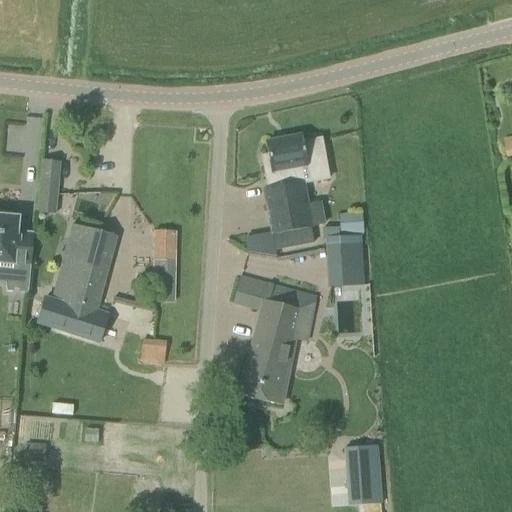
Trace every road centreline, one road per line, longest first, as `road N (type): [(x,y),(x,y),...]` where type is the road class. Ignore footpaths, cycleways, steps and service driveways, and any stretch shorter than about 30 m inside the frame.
road 1 (residential): [(202,511),(199,392),(229,102)]
road 2 (tertiary): [(229,102),(511,35)]
road 3 (tertiary): [(229,102),(0,83)]
